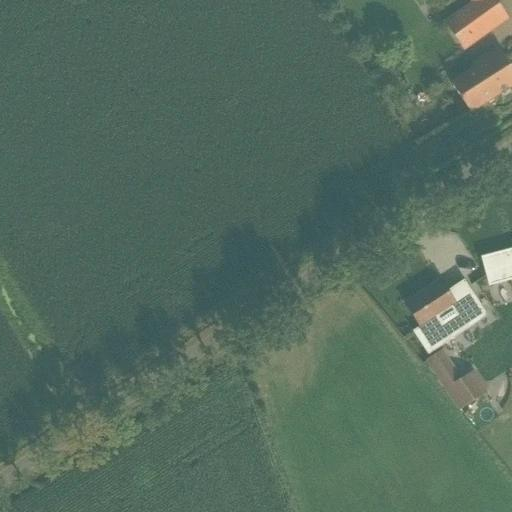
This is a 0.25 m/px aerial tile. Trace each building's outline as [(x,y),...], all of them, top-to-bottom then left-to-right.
[(494,0),(477,0),(444,24),(463,50),(507,18),(494,0)] [(451,84),(469,113),(511,86),(511,70),(499,49),(473,66),(475,69),(451,84)] [(511,250),(481,259),(488,286),(511,280),(511,284),(511,250)] [(439,282),(404,305),(420,328),(413,333),(427,355),(439,347),(438,345),(450,338),(469,325),(470,326),(474,323),(485,316),(463,283),(453,289),(447,293),(439,282)] [(442,352),(426,362),(459,411),(487,393),(473,371),(460,380),(442,352)]
